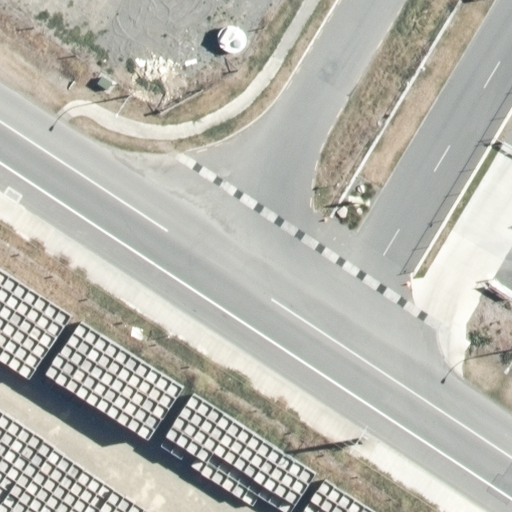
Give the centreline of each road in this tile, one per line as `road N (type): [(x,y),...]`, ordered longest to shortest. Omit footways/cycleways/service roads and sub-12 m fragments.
road 1 (unclassified): [(214,257),(511,455)]
road 2 (unclassified): [(214,257),(368,0)]
road 3 (unclassified): [(0,117),(214,257)]
